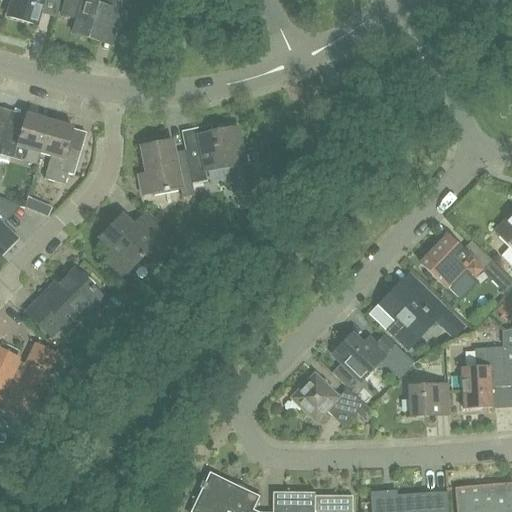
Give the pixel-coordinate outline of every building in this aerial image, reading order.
[(60,0),(12,0),(8,16),(36,25),(43,0),(51,0),(59,2),(60,0)] [(64,0),(61,15),(78,20),(73,35),(99,43),(112,46),(117,28),(125,0),(105,0),(103,6),(86,1),(86,0),(64,0)] [(40,154),(50,122),(26,115),(20,135),(5,131),(5,132),(0,149),(0,155),(20,161),(21,161),(22,161),(23,161),(24,160),(25,159),(27,151),(40,154)] [(50,122),(40,154),(51,158),(44,180),(65,186),(68,175),(74,177),(81,153),(67,149),(73,128),(50,122)] [(185,151),(192,185),(207,182),(205,173),(231,168),(234,184),(253,180),(256,198),(269,184),(262,147),(247,151),(247,153),(243,154),(238,128),(197,136),(199,148),(185,151)] [(192,185),(185,151),(173,154),(171,141),(142,147),(147,174),(139,176),(143,196),(180,189),(181,199),(194,196),(192,185)] [(0,198),(0,253),(15,239),(0,224),(0,216),(12,204),(0,198)] [(511,215),(497,231),(511,245),(501,257),(511,267),(511,215)] [(122,216),(100,239),(132,269),(146,254),(155,263),(173,244),(148,219),(136,231),(122,216)] [(448,237),(420,265),(446,290),(465,271),(475,280),(492,262),(475,246),(467,255),(448,237)] [(41,300),(27,314),(51,337),(63,324),(69,330),(101,297),(75,272),(44,303),(41,300)] [(406,349),(434,320),(440,326),(449,316),(427,294),(418,304),(400,286),(381,306),(397,322),(388,331),(406,349)] [(511,300),(510,298),(495,314),(505,324),(511,316),(511,300)] [(511,330),(502,332),(503,348),(505,381),(511,380),(511,330)] [(349,331),(331,349),(336,353),(333,356),(342,365),(357,379),(360,382),(379,362),(383,366),(386,363),(390,367),(388,370),(396,378),(411,363),(407,358),(406,358),(385,336),(376,345),(369,338),(363,345),(361,344),(349,331)] [(0,392),(3,385),(15,391),(7,409),(25,418),(53,362),(37,346),(23,376),(11,371),(16,361),(0,352),(0,392)] [(491,382),(505,381),(503,348),(474,350),(475,368),(460,369),(463,411),(493,409),(491,382)] [(82,379),(73,370),(62,382),(70,391),(82,379)] [(347,423),(356,415),(364,406),(347,389),(338,398),(315,375),(291,399),(315,423),(327,411),(333,417),(337,413),(347,423)] [(410,419),(437,417),(449,416),(448,385),(408,387),(410,419)] [(364,406),(356,415),(365,424),(370,420),(369,411),(364,406)] [(201,503),(197,511),(255,511),(253,511),(260,498),(244,490),(245,489),(237,485),(237,486),(209,473),(204,484),(202,483),(200,488),(201,489),(196,501),(201,503)] [(511,511),(511,483),(455,489),(456,511),(495,511),(495,510),(500,510),(500,511),(511,511)] [(388,493),(371,494),(371,511),(448,511),(447,494),(388,498),(388,493)] [(272,511),(351,511),(351,498),(315,498),(315,494),(273,494),(272,511)]
